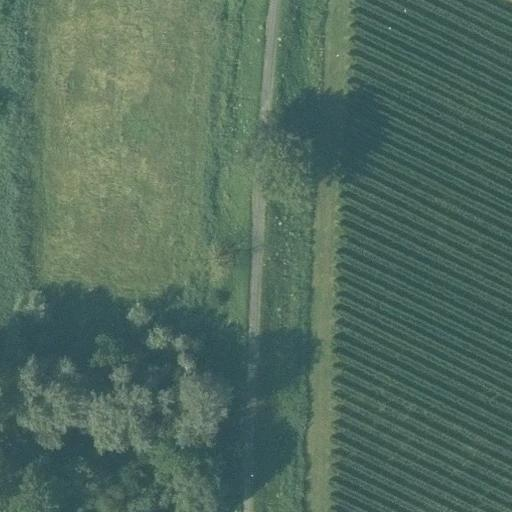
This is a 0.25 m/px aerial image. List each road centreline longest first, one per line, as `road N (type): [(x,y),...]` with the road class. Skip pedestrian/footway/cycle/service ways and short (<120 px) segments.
road 1 (unclassified): [(250,511),(253,268),(274,0)]
road 2 (track): [(49,0),(51,205),(64,295)]
